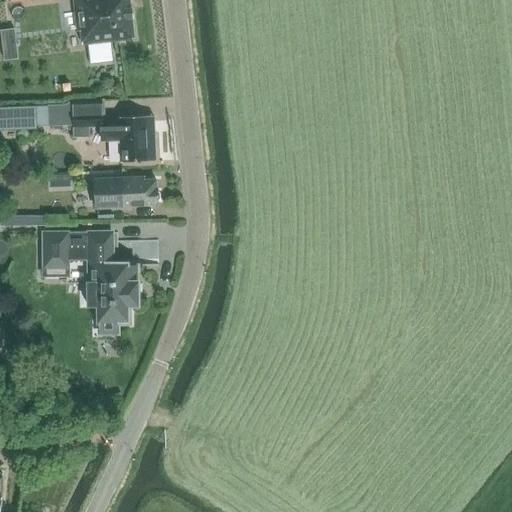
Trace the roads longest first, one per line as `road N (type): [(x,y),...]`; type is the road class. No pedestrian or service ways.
road 1 (residential): [(162,364),(184,313),(201,229),(178,0)]
road 2 (unclassified): [(95,511),(162,364)]
